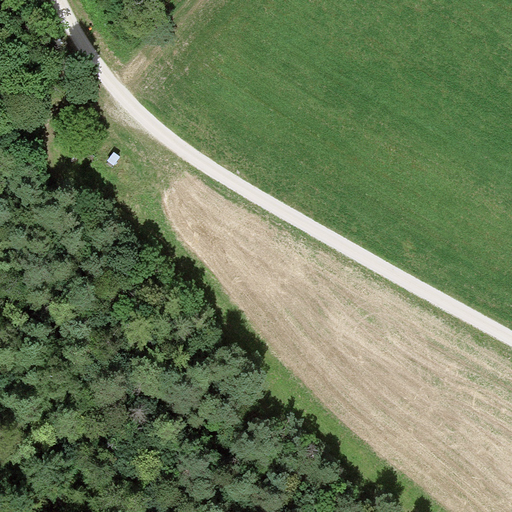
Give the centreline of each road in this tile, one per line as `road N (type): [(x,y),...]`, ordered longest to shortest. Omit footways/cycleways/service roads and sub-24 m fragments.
road 1 (track): [(0,304),(107,346),(185,422),(261,466),(368,499)]
road 2 (track): [(168,137),(511,338)]
road 3 (track): [(168,137),(41,89),(0,52)]
road 4 (track): [(58,0),(110,85),(168,137)]
